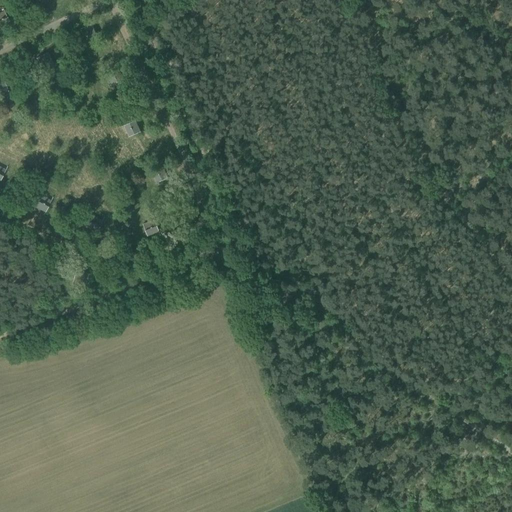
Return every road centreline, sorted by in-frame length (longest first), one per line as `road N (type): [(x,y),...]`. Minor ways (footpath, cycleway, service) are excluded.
road 1 (unclassified): [(167,0),(137,13),(238,248),(0,336)]
road 2 (track): [(511,271),(439,198),(384,159),(341,108),(334,0)]
road 3 (track): [(511,450),(432,400),(495,365),(511,343)]
